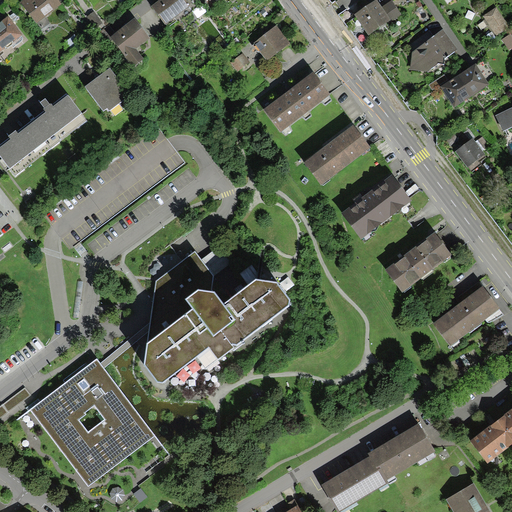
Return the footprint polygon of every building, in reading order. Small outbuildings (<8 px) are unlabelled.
[(29,0),(21,7),(38,30),(62,11),(53,0),(29,0)] [(150,5),(147,7),(167,33),(192,15),(180,0),(148,0),(148,2),(150,5)] [(354,14),(368,36),(401,14),(392,0),(382,7),(377,0),(375,0),(366,6),(354,14)] [(496,8),(484,17),(496,35),(508,26),(496,8)] [(0,24),(0,60),(22,44),(5,21),(0,24)] [(109,25),(98,34),(123,65),(149,45),(132,22),(116,34),(113,31),(109,25)] [(265,37),(256,44),(268,60),(289,45),(276,28),(265,37)] [(443,29),(440,32),(412,53),(410,71),(426,72),(458,49),(443,29)] [(511,37),(510,35),(502,40),(509,51),(511,49),(511,37)] [(233,63),(241,71),(247,64),(239,56),(233,63)] [(476,65),(459,75),(472,95),(488,84),(476,65)] [(97,82),(85,90),(102,113),(127,95),(110,72),(97,82)] [(289,93),(265,111),(281,132),(330,95),(314,74),(289,93)] [(445,74),(429,85),(432,90),(448,80),(445,74)] [(455,107),(472,95),(459,75),(442,87),(455,107)] [(52,103),(27,121),(50,152),(87,126),(63,95),(57,99),(53,93),(48,97),(49,100),(52,103)] [(503,131),(511,126),(511,106),(495,115),(503,131)] [(4,138),(0,140),(0,159),(14,179),(50,152),(27,121),(4,138)] [(173,147),(159,127),(43,214),(56,232),(70,250),(185,163),(173,147)] [(330,147),(306,164),(320,184),(369,148),(355,128),(330,147)] [(453,152),(464,170),(483,159),(479,152),(472,141),(453,152)] [(368,200),(346,216),(359,235),(408,200),(394,181),(368,200)] [(411,253),(387,270),(402,290),(449,255),(435,235),(411,253)] [(157,281),(152,317),(147,352),(145,365),(157,382),(163,384),(209,349),(219,361),(290,306),(290,300),(277,284),(258,281),(224,305),(219,299),(212,290),(214,277),(230,265),(220,250),(203,262),(195,252),(157,281)] [(490,325),(503,315),(486,292),(479,282),(457,299),(462,305),(457,309),(436,325),(450,344),(485,319),(490,325)] [(102,367),(97,360),(31,410),(88,486),(154,437),(102,367)] [(25,387),(0,406),(0,419),(32,395),(25,387)] [(511,410),(497,422),(471,442),(487,463),(511,443),(511,410)] [(32,428),(32,415),(21,415),(21,428),(32,428)] [(385,478),(434,449),(420,426),(394,442),(372,455),(373,457),(346,473),(324,487),(338,510),(386,480),(385,478)] [(471,486),(450,499),(457,511),(487,511),(486,510),(471,486)] [(141,489),(134,494),(141,501),(147,497),(141,489)]
